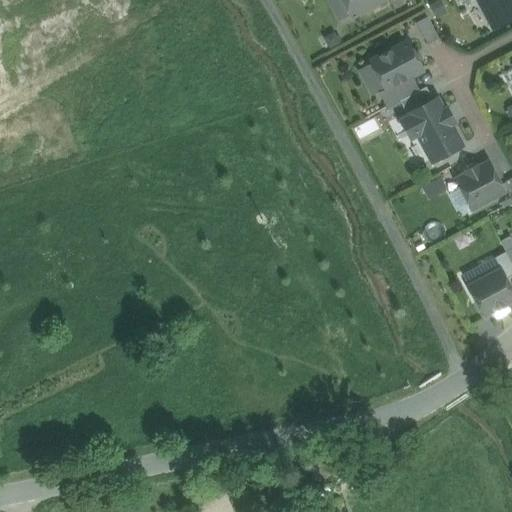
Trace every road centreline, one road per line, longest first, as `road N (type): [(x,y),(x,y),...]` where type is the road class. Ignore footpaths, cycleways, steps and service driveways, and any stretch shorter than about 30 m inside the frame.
road 1 (residential): [(511,339),(412,413),(16,502)]
road 2 (track): [(175,0),(0,109)]
